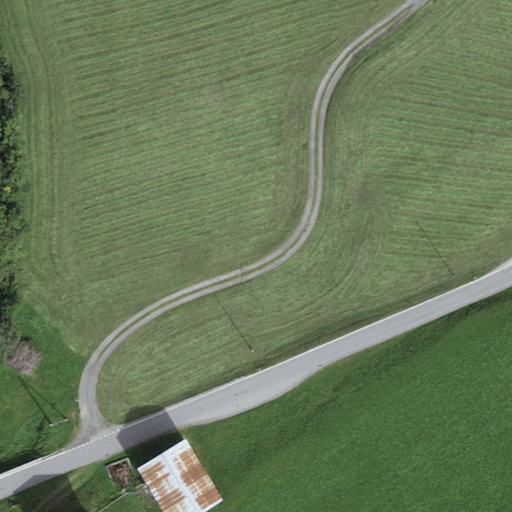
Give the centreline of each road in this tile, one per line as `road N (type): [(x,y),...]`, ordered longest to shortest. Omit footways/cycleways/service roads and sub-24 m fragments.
road 1 (track): [(107,449),(91,412),(90,369),(123,336),(298,251),(314,218),(323,94),(350,54),(419,0)]
road 2 (tertiary): [(511,275),(0,489)]
